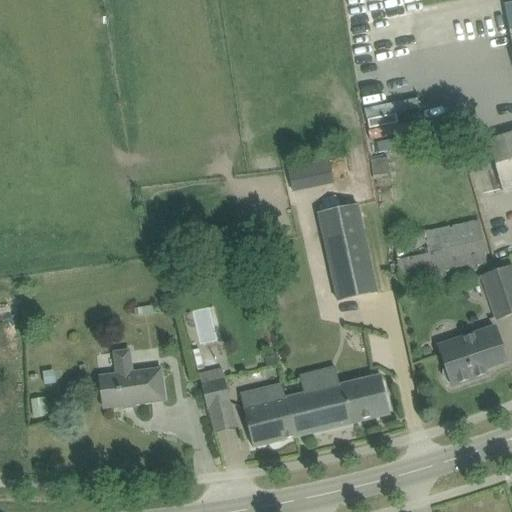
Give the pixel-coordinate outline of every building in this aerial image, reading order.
[(511,132),(488,140),(497,173),(503,192),(511,189),(511,132)] [(295,188),(337,185),(335,159),(293,162),(295,188)] [(318,213),(338,302),(379,293),(359,204),(318,213)] [(393,240),(402,280),(404,290),(436,283),(435,280),(447,277),(446,272),(451,271),(452,276),(476,271),(475,265),(487,262),(479,222),(393,240)] [(253,247),(239,249),(240,262),(255,260),(253,247)] [(511,315),(511,266),(482,277),(496,320),(511,315)] [(265,301),(258,302),(259,310),(266,309),(265,301)] [(448,382),(451,382),(453,386),(487,375),(485,369),(507,362),(494,325),(439,345),(446,366),(443,367),(443,368),(443,369),(443,372),(443,374),(444,376),(444,377),(445,379),(446,380),(447,382),(448,382)] [(115,374),(99,375),(103,409),(166,402),(162,368),(133,371),(131,351),(113,353),(115,374)] [(276,353),(264,356),(266,364),(278,362),(276,353)] [(200,375),(203,390),(207,410),(231,404),(226,385),(222,370),(200,375)] [(43,374),(45,386),(55,384),(53,372),(43,374)] [(380,376),(312,393),(322,432),(390,415),(380,376)] [(272,403),(244,409),(253,448),(322,432),(312,393),(292,398),(285,399),(282,385),(268,389),(272,403)] [(49,416),(46,398),(31,400),(34,418),(49,416)]
